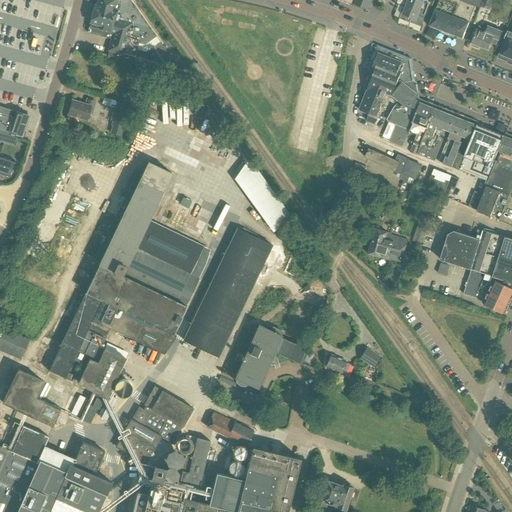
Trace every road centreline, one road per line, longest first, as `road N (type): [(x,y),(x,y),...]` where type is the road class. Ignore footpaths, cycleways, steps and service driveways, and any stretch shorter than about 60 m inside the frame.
road 1 (residential): [(19,198),(79,0)]
road 2 (unknown): [(459,491),(313,437)]
road 3 (tertiary): [(511,94),(377,32)]
road 4 (residential): [(491,398),(474,388),(411,300)]
